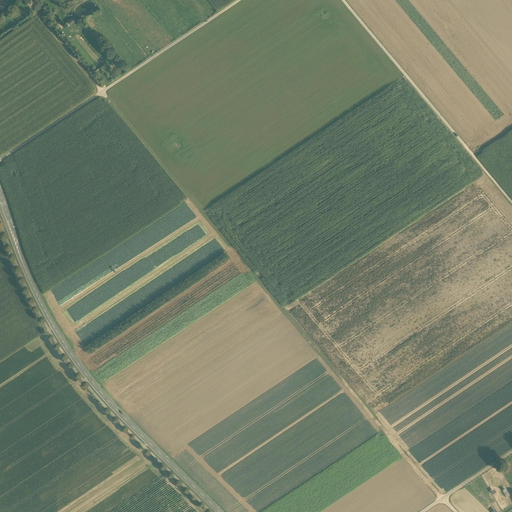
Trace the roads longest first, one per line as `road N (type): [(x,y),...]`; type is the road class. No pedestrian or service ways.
road 1 (track): [(101,91),(441,499)]
road 2 (tertiary): [(217,511),(65,347),(0,200)]
road 3 (track): [(0,160),(238,0)]
road 4 (track): [(342,0),(511,202)]
